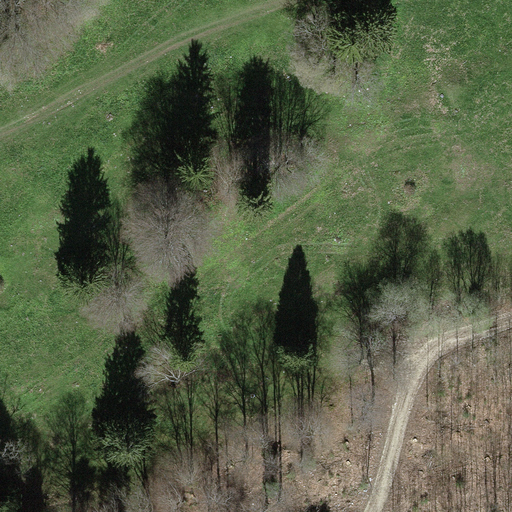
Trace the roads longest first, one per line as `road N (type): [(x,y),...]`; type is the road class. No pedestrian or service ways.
road 1 (track): [(0,130),(276,0)]
road 2 (track): [(373,511),(416,365),(434,344),(511,317)]
